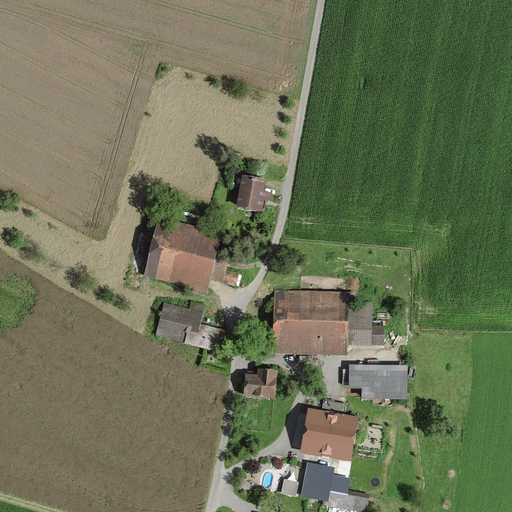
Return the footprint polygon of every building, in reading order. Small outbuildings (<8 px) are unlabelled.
[(265,185),(245,182),(240,212),(259,215),(261,203),(271,204),(272,197),(263,196),(265,185)] [(221,241),(162,226),(148,280),(207,295),(221,241)] [(349,296),(278,295),(277,355),(346,356),(346,346),(386,347),(386,330),(373,329),(374,308),(349,308),(349,296)] [(205,315),(164,306),(156,338),(218,353),(223,334),(202,329),(205,315)] [(408,370),(350,369),(349,390),(363,391),(362,401),(407,402),(408,370)] [(258,378),(247,378),(245,398),(276,400),(278,373),(259,371),(258,378)] [(358,420),(308,411),(300,453),(351,462),(358,420)] [(334,471),(310,466),(303,502),(362,511),(365,511),(368,497),(348,494),(350,482),(333,479),(334,471)] [(298,498),(302,484),(286,481),(283,495),(298,498)]
